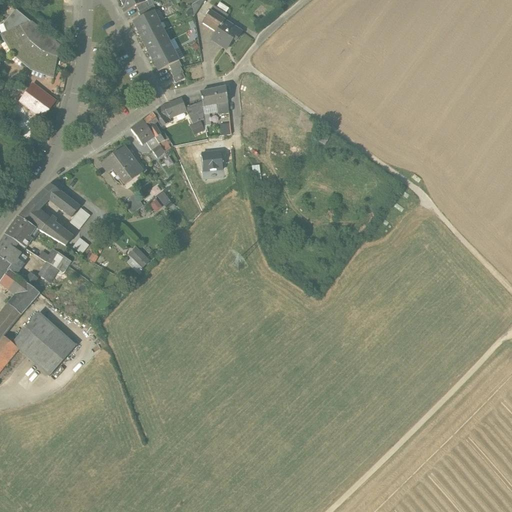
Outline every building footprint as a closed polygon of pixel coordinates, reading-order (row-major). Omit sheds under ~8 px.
[(143,0),(127,0),(121,4),(124,9),(122,11),(123,14),(136,8),(145,3),(143,0)] [(145,3),(136,8),(139,13),(150,8),(147,2),(145,3)] [(150,8),(139,13),(142,18),(153,12),(157,10),(155,5),(150,8)] [(228,16),(213,6),(202,24),(217,33),(224,22),(225,22),(228,16)] [(60,47),(16,10),(3,25),(6,33),(2,34),(5,42),(25,65),(32,69),(45,76),(54,77),(60,47)] [(142,18),(133,23),(138,33),(159,22),(153,12),(142,18)] [(159,22),(138,33),(143,43),(164,32),(159,22)] [(217,33),(212,41),(226,50),(233,39),(236,41),(241,33),(225,22),(224,22),(217,33)] [(164,32),(143,43),(148,53),(169,42),(164,32)] [(169,42),(148,53),(153,62),(174,52),(169,42)] [(174,52),(153,62),(158,72),(169,67),(179,62),(174,52)] [(179,62),(169,67),(172,72),(181,68),(182,67),(179,62)] [(181,68),(172,72),(171,73),(174,78),(182,74),(184,73),(181,68)] [(182,74),(174,78),(173,79),(176,84),(186,79),(182,74)] [(54,102),(34,88),(22,103),(42,118),(54,102)] [(226,88),(200,94),(202,102),(203,107),(217,105),(218,115),(229,114),(226,88)] [(250,110),(267,122),(277,107),(260,96),(250,110)] [(163,107),(152,115),(157,123),(161,128),(170,122),(167,117),(185,109),(181,100),(163,107)] [(202,102),(185,109),(192,125),(204,120),(204,114),(203,107),(202,102)] [(152,115),(143,122),(154,138),(155,139),(160,136),(154,125),(157,123),(152,115)] [(143,122),(131,131),(142,146),(146,143),(154,138),(143,122)] [(230,125),(220,125),(221,137),(231,136),(230,125)] [(174,132),(166,136),(169,140),(177,137),(174,132)] [(160,136),(155,139),(164,153),(169,150),(160,136)] [(155,139),(154,138),(146,143),(157,159),(165,154),(164,153),(155,139)] [(124,149),(101,165),(108,174),(114,170),(123,182),(127,179),(128,181),(141,172),(124,149)] [(222,170),(221,153),(202,155),(203,171),(222,170)] [(45,189),(31,204),(39,211),(49,201),(71,219),(80,208),(50,186),(45,189)] [(135,196),(123,204),(132,215),(143,207),(135,196)] [(39,211),(31,204),(18,218),(29,225),(38,231),(65,247),(72,238),(54,224),(56,221),(52,218),(50,220),(39,211)] [(81,209),(70,223),(79,231),(90,217),(81,209)] [(29,225),(18,218),(5,236),(17,244),(25,249),(32,240),(29,238),(35,230),(38,232),(38,231),(29,225)] [(17,244),(5,236),(0,244),(0,258),(11,266),(8,270),(9,271),(14,275),(20,267),(23,264),(16,259),(19,254),(14,250),(17,244)] [(89,246),(80,239),(72,248),(81,255),(89,246)] [(140,274),(152,261),(137,247),(129,255),(132,258),(128,263),(140,274)] [(53,251),(47,263),(54,268),(58,270),(62,264),(67,268),(71,263),(53,251)] [(0,258),(0,274),(3,270),(6,272),(8,270),(11,266),(0,258)] [(54,268),(47,263),(40,273),(48,278),(54,268)] [(14,275),(38,293),(45,285),(31,274),(20,267),(14,275)] [(19,295),(0,317),(0,340),(3,337),(20,316),(40,295),(38,293),(14,275),(9,271),(1,282),(19,295)] [(75,347),(38,314),(12,344),(49,377),(75,347)] [(0,340),(0,370),(17,350),(3,337),(0,340)]
